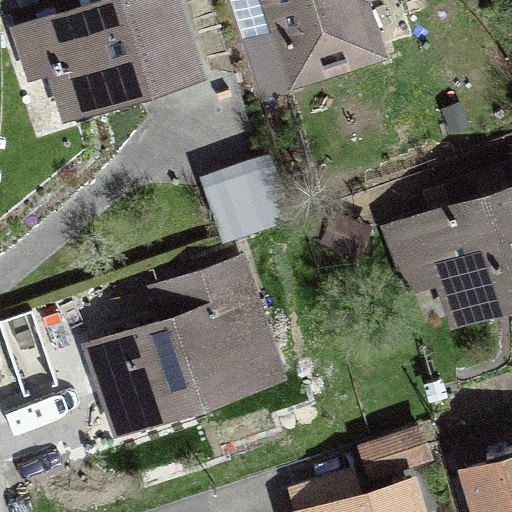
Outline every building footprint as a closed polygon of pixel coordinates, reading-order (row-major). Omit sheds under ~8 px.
[(106,0),(38,22),(67,109),(163,78),(165,84),(199,73),(175,0),(106,0)] [(273,0),(297,72),(373,48),(357,0),(273,0)] [(204,183),(223,237),(291,213),(272,159),(204,183)] [(511,159),(416,193),(455,312),(511,292),(511,159)] [(94,342),(119,414),(195,387),(199,397),(278,370),(239,255),(159,282),(170,316),(94,342)] [(418,424),(362,442),(372,472),(427,454),(418,424)] [(466,467),(480,511),(511,511),(511,444),(511,445),(486,453),(488,460),(466,467)] [(353,473),(294,491),(300,511),(299,511),(417,511),(407,479),(359,493),(353,473)]
